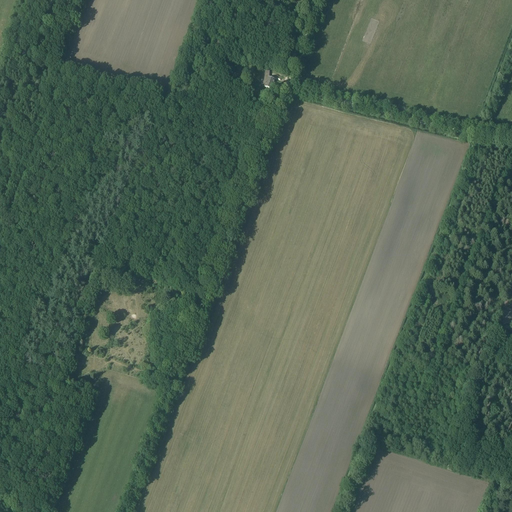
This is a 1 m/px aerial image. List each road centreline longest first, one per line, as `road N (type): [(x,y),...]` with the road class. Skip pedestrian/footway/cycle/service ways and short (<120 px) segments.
road 1 (track): [(268,127),(118,80),(0,407)]
road 2 (track): [(282,88),(511,139)]
road 3 (unclassified): [(126,511),(206,293)]
road 4 (track): [(206,293),(282,88)]
